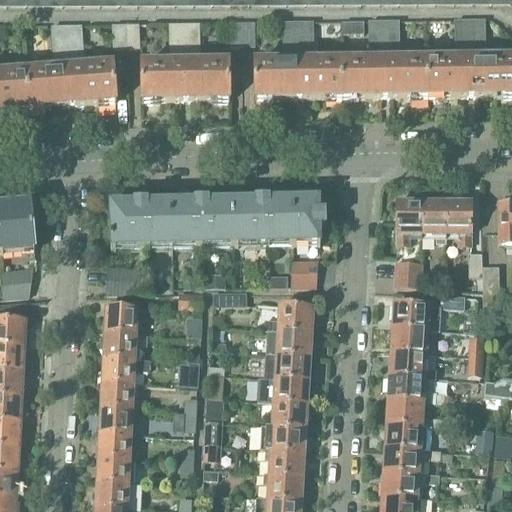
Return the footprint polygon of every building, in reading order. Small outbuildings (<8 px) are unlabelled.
[(8,10),(19,1),(20,0),(1,0),(1,1),(8,10)] [(38,1),(38,0),(20,0),(19,1),(27,10),(38,1)] [(56,1),(56,0),(38,0),(38,1),(45,10),(56,1)] [(75,1),(75,0),(56,0),(56,1),(64,10),(75,1)] [(82,10),(93,0),(75,0),(75,1),(82,10)] [(101,10),(112,0),(93,0),(101,10)] [(130,0),(112,0),(119,9),(130,0)] [(130,0),(138,9),(149,0),(148,0),(130,0)] [(167,0),(148,0),(149,0),(156,9),(167,0)] [(185,0),(167,0),(175,9),(185,0)] [(203,0),(185,0),(193,9),(203,0)] [(222,0),(204,0),(212,9),(222,0)] [(240,0),(222,0),(230,9),(240,0)] [(258,0),(241,0),(249,9),(258,0)] [(277,0),(259,0),(267,9),(277,0)] [(295,0),(278,0),(286,9),(295,0)] [(314,0),(297,0),(304,8),(314,0)] [(332,0),(315,0),(322,8),(332,0)] [(334,0),(341,8),(350,0),(334,0)] [(369,0),(352,0),(359,8),(369,0)] [(511,0),(502,0),(510,9),(511,7),(511,0)] [(466,54),(466,44),(466,24),(454,24),(454,54),(466,54)] [(473,24),(474,34),(474,54),(485,54),(484,24),(473,24)] [(379,55),(379,45),(379,25),(368,26),(369,56),(379,55)] [(387,25),(387,35),(388,55),(398,55),(398,26),(387,25)] [(363,39),(363,26),(341,27),(341,39),(363,39)] [(241,50),(240,27),(228,28),(228,51),(241,50)] [(240,27),(241,50),(253,50),(253,27),(240,27)] [(282,27),(282,37),(283,57),(294,57),(293,27),(282,27)] [(301,27),(301,37),(301,57),(312,57),(311,27),(301,27)] [(169,28),(169,39),(170,60),(180,60),(180,28),(169,28)] [(199,59),(199,49),(199,28),(188,28),(189,60),(199,59)] [(125,30),(126,52),(139,51),(138,29),(125,30)] [(51,30),(52,41),(54,61),(64,60),(62,30),(51,30)] [(70,30),(71,40),(72,61),(83,61),(80,30),(70,30)] [(126,52),(125,30),(112,30),(113,52),(126,52)] [(511,63),(426,65),(427,103),(437,103),(439,98),(443,98),(443,102),(497,101),(496,97),(500,97),(503,102),(511,101),(511,63)] [(418,103),(427,103),(426,65),(341,66),(341,104),(351,104),(353,99),(357,99),(357,103),(412,102),(412,98),(416,98),(418,103)] [(332,104),(341,104),(341,66),(254,67),(255,105),(265,105),(267,100),(271,100),(271,104),(326,103),(326,99),(331,99),(332,104)] [(228,68),(189,68),(141,69),(142,107),(152,107),(153,102),(158,102),(158,106),(212,105),(212,101),(217,101),(218,106),(229,106),(228,68)] [(112,70),(26,76),(29,115),(38,114),(39,109),(43,108),(44,113),(99,108),(98,104),(103,104),(105,108),(115,107),(112,70)] [(19,115),(29,115),(26,76),(0,78),(0,115),(14,115),(13,111),(18,111),(19,115)] [(410,243),(421,243),(421,205),(408,204),(408,207),(396,207),(395,250),(409,250),(410,243)] [(448,207),(446,207),(446,244),(457,244),(457,250),(470,251),(470,207),(458,207),(458,205),(448,204),(448,207)] [(233,252),(294,250),(293,206),(268,206),(268,205),(256,205),(256,207),(232,207),(233,252)] [(319,231),(324,231),(324,219),(319,219),(319,205),(293,206),(294,250),(319,249),(319,231)] [(446,248),(446,244),(446,207),(434,207),(434,205),(421,205),(421,243),(436,243),(435,248),(446,248)] [(172,254),(233,252),(232,207),(207,208),(207,207),(196,207),(195,207),(195,208),(171,209),(172,254)] [(511,248),(511,207),(499,207),(499,248),(511,248)] [(110,255),(172,254),(171,209),(146,210),(146,208),(135,208),(135,210),(109,210),(110,255)] [(28,210),(0,212),(0,260),(34,257),(29,209),(28,209),(28,210)] [(482,281),(482,271),(481,259),(469,259),(469,281),(482,281)] [(316,279),(317,266),(293,266),(292,279),(316,279)] [(395,267),(395,279),(422,281),(423,268),(395,267)] [(482,297),(482,311),(500,311),(499,271),(482,271),(482,281),(482,297)] [(106,273),(106,287),(133,289),(133,275),(106,273)] [(30,289),(32,275),(1,278),(2,292),(30,289)] [(292,279),(291,292),(315,292),(316,279),(292,279)] [(422,281),(395,279),(394,292),(422,293),(422,281)] [(133,289),(106,287),(105,301),(132,299),(133,289)] [(2,292),(3,304),(28,302),(30,289),(2,292)] [(178,297),(177,314),(202,315),(202,299),(178,297)] [(247,297),(213,297),(213,313),(248,312),(247,297)] [(464,301),(441,300),(440,312),(464,314),(464,301)] [(393,308),(392,333),(427,335),(439,336),(440,312),(429,311),(393,308)] [(0,350),(23,352),(25,326),(18,326),(19,309),(0,310),(0,350)] [(268,326),(268,335),(311,338),(313,314),(279,312),(278,327),(268,326)] [(104,317),(103,338),(139,340),(140,319),(104,317)] [(426,348),(427,335),(392,333),(390,357),(425,359),(431,360),(431,350),(430,350),(430,348),(426,348)] [(310,362),(311,338),(268,335),(267,337),(275,337),(275,349),(271,348),(271,360),(310,362)] [(103,338),(102,364),(138,365),(139,340),(103,338)] [(469,344),(468,362),(484,364),(485,345),(469,344)] [(211,346),(210,355),(220,356),(226,356),(226,347),(211,346)] [(0,376),(22,378),(23,352),(0,350),(0,376)] [(187,367),(198,368),(199,354),(187,353),(187,367)] [(390,357),(389,381),(432,384),(435,384),(435,376),(424,375),(425,359),(390,357)] [(310,362),(271,360),(264,359),(263,383),(273,384),(308,386),(310,362)] [(483,381),(484,364),(468,362),(467,380),(483,381)] [(102,364),(100,388),(132,389),(133,377),(137,377),(138,365),(102,364)] [(198,368),(187,367),(186,382),(198,382),(198,368)] [(209,371),(208,381),(224,382),(225,372),(209,371)] [(0,376),(0,400),(21,402),(22,378),(0,376)] [(432,399),(432,384),(389,381),(387,405),(422,408),(443,410),(443,400),(432,399)] [(307,410),(308,386),(273,384),(272,398),(244,396),(244,406),(271,408),(307,410)] [(483,400),(511,404),(511,386),(499,385),(492,389),(485,387),(483,400)] [(100,388),(99,414),(131,415),(132,402),(136,402),(137,389),(132,389),(100,388)] [(0,400),(0,426),(19,427),(21,402),(0,400)] [(185,402),(184,414),(196,415),(197,403),(185,402)] [(206,427),(224,428),(225,404),(208,403),(206,427)] [(421,432),(422,408),(387,405),(386,429),(421,432)] [(267,421),(267,431),(305,434),(307,410),(271,408),(271,421),(267,421)] [(99,414),(98,438),(130,439),(130,427),(135,427),(136,416),(131,415),(99,414)] [(195,437),(196,415),(184,414),(183,437),(195,437)] [(430,423),(430,424),(429,433),(431,433),(441,434),(442,424),(430,423)] [(0,451),(18,453),(19,427),(0,426),(0,451)] [(224,428),(206,427),(205,451),(223,452),(224,428)] [(421,432),(386,429),(384,453),(430,456),(431,433),(429,433),(421,432)] [(304,458),(305,434),(267,431),(266,432),(260,432),(259,454),(265,455),(304,458)] [(98,438),(97,463),(129,464),(129,451),(134,452),(135,439),(130,439),(98,438)] [(494,457),(494,460),(511,462),(511,442),(496,441),(494,457)] [(0,476),(17,478),(18,453),(0,451),(0,476)] [(223,452),(205,451),(204,468),(222,469),(223,452)] [(182,453),(181,464),(193,465),(194,454),(182,453)] [(430,456),(384,453),(383,478),(420,479),(421,465),(439,467),(440,456),(430,456)] [(268,465),(267,479),(302,482),(304,458),(265,455),(264,465),(268,465)] [(97,463),(96,488),(132,489),(133,465),(129,464),(97,463)] [(193,480),(193,465),(181,464),(180,479),(193,480)] [(219,475),(204,474),(203,485),(219,486),(219,475)] [(0,476),(0,502),(15,503),(17,478),(0,476)] [(439,480),(420,479),(383,478),(381,501),(419,504),(420,489),(438,490),(439,480)] [(266,489),(266,505),(300,507),(302,482),(267,479),(264,479),(263,489),(266,489)] [(96,488),(94,511),(126,511),(127,503),(131,503),(132,489),(96,488)] [(488,505),(487,511),(499,511),(501,500),(489,499),(488,505)] [(429,511),(430,505),(419,504),(381,501),(380,511),(429,511)] [(0,511),(14,511),(15,503),(0,502),(0,511)] [(179,503),(179,511),(191,511),(192,503),(179,503)]
